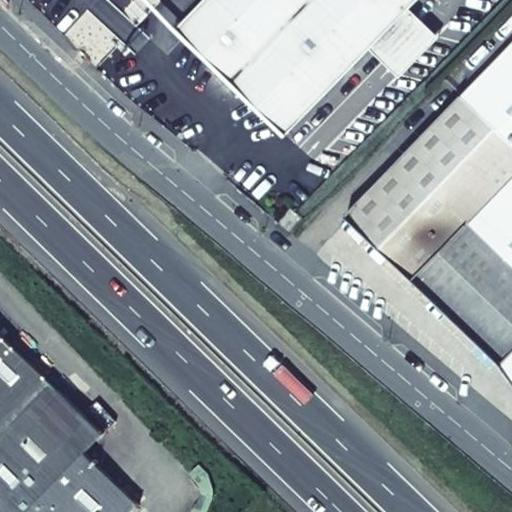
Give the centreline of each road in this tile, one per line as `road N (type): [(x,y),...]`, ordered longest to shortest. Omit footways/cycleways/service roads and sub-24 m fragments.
road 1 (residential): [(0,21),(374,352),(511,460)]
road 2 (motorway): [(415,511),(0,111)]
road 3 (motorway): [(0,182),(340,511)]
road 4 (unknown): [(0,291),(159,454),(168,473),(165,511)]
